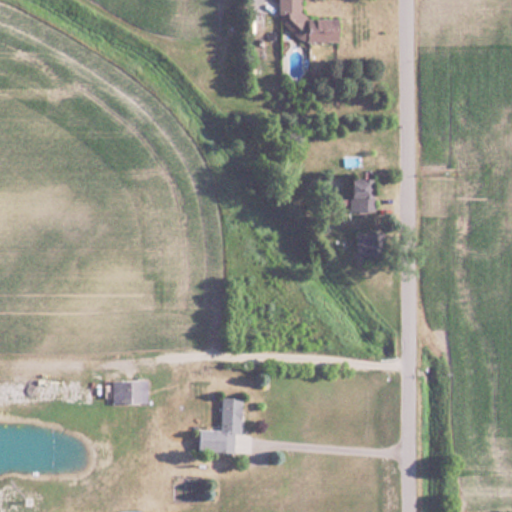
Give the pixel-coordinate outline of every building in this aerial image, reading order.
[(278,0),(279,27),(298,26),(298,41),(341,40),(341,18),(302,18),(301,0),(278,0)] [(374,211),(374,179),(350,179),(350,211),(374,211)] [(357,254),(382,254),(382,232),(357,232),(357,254)] [(146,402),(146,379),(110,379),(110,402),(146,402)] [(243,397),(219,397),(218,452),(234,452),(234,432),(242,432),(243,397)]
